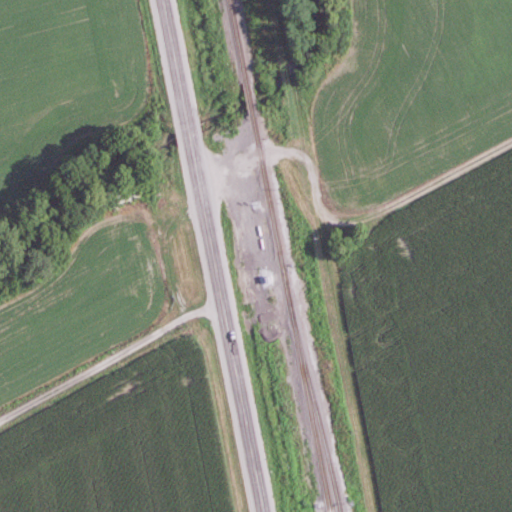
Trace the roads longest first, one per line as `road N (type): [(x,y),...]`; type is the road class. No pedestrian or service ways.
road 1 (primary): [(260,511),(160,0)]
road 2 (track): [(193,176),(259,153),(289,155),(303,159),(316,208),(350,216)]
